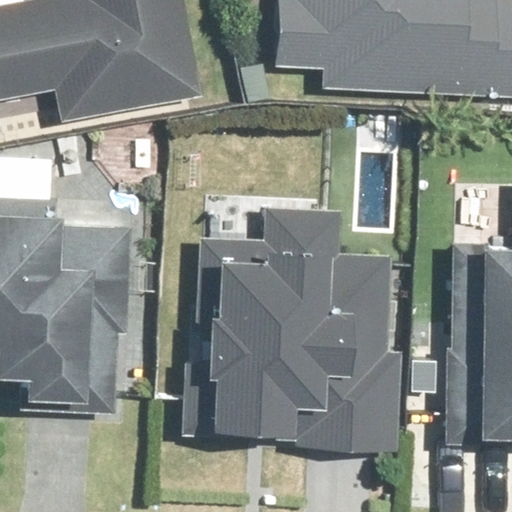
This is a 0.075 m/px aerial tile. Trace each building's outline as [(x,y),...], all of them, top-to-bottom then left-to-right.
[(203,86),(184,0),(4,0),(0,1),(0,98),(59,86),(64,114),(203,86)] [(326,64),(326,83),(511,91),(511,0),(278,0),(275,61),(326,64)] [(0,366),(28,367),(28,391),(41,391),(41,406),(114,407),(116,327),(124,327),(126,222),(65,221),(64,190),(0,189),(0,366)] [(266,240),(198,236),(188,429),(268,434),(268,443),(394,448),(400,352),(385,352),(389,251),(336,249),(338,207),(268,203),(266,240)] [(511,240),(488,238),(479,431),(511,432),(511,240)]
